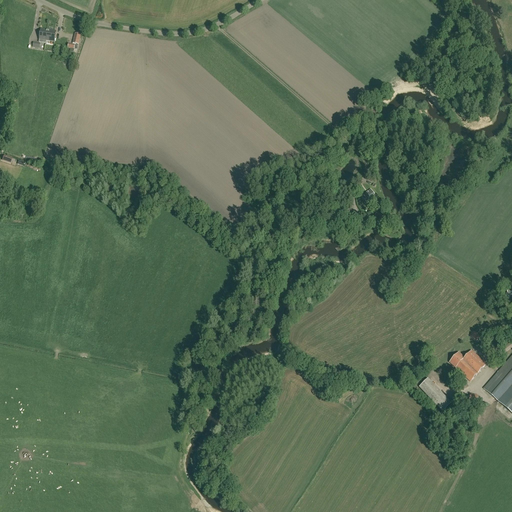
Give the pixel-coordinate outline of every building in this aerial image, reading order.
[(46,41),(54,43),(56,32),(41,30),(40,32),(39,32),(38,36),(39,37),(40,37),(39,41),(39,43),(46,44),(46,41)] [(77,50),(78,46),(69,44),(68,49),(70,49),(69,52),(74,53),(75,49),(77,50)] [(13,158),(4,155),(2,161),(11,163),(13,158)] [(374,195),(370,190),(363,195),(366,198),(364,199),(367,204),(374,198),(372,196),(374,195)] [(386,218),(382,216),(377,213),(374,217),(380,220),(380,219),(381,220),(378,224),(383,227),(386,223),(384,221),(386,218)] [(473,332),(469,336),(476,341),(479,337),(473,332)] [(457,354),(478,374),(486,365),(471,351),(465,358),(459,353),(457,354)] [(478,374),(457,354),(449,363),(470,382),(478,374)] [(511,413),(511,356),(483,389),(500,403),(511,413)] [(419,387),(442,413),(451,404),(428,379),(419,387)] [(469,401),(477,403),(478,396),(470,395),(469,401)]
